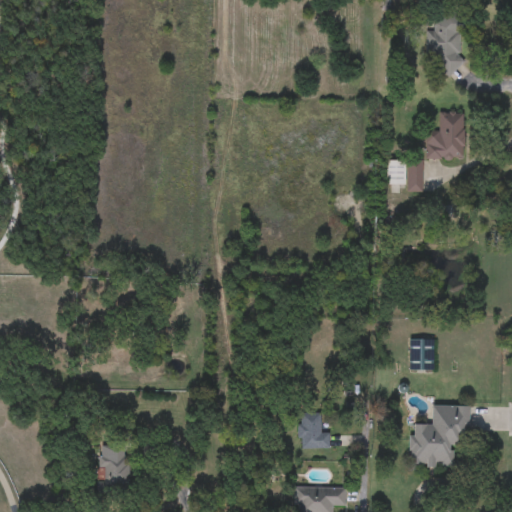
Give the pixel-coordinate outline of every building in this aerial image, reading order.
[(417,39),(451,9),(465,25),(453,35),(462,45),(455,51),(465,62),(449,76),(417,39)] [(464,114),(463,160),(425,159),(426,134),(439,135),(439,113),(464,114)] [(385,161),(405,161),(405,185),(385,185),(385,161)] [(420,192),(407,192),(407,180),(420,181),(420,192)] [(433,371),(409,371),(409,340),(433,340),(433,371)] [(409,425),(432,425),(432,406),(469,406),(468,446),(453,445),(453,467),(409,467),(409,425)] [(320,413),(320,433),(328,433),(328,450),(299,449),(300,413),(320,413)] [(127,495),(98,494),(99,454),(107,454),(107,446),(128,446),(127,495)] [(333,511),(300,511),(293,511),(293,488),(344,489),(344,506),(333,506),(333,511)]
